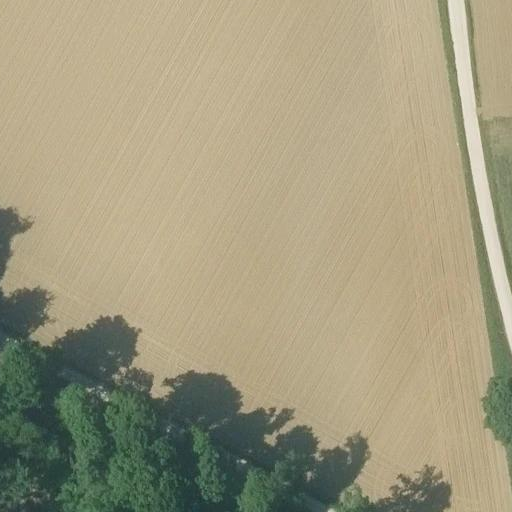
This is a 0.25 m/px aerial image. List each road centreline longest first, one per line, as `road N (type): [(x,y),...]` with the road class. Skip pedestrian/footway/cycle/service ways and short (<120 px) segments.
road 1 (track): [(308,511),(0,334)]
road 2 (track): [(451,0),(511,343)]
